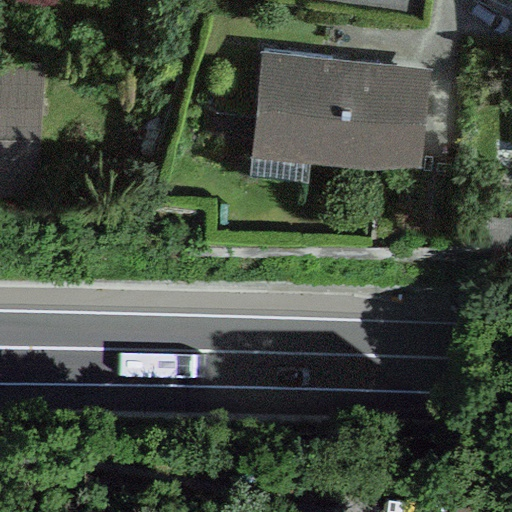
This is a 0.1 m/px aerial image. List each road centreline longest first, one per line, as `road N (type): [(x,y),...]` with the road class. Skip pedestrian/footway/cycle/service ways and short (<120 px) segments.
road 1 (trunk): [(511,362),(0,354)]
road 2 (track): [(325,511),(147,476),(0,464)]
